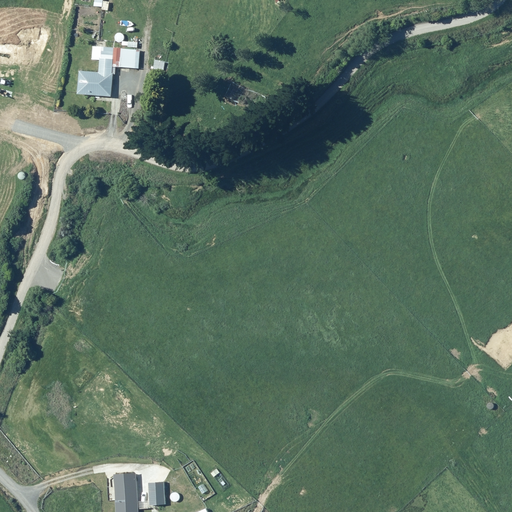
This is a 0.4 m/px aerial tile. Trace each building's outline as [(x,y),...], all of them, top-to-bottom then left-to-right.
[(123,39),(123,38),(122,37),(122,36),(121,36),(120,35),(119,35),(118,35),(117,35),(117,36),(116,36),(115,36),(115,37),(115,38),(114,38),(114,39),(114,40),(114,41),(115,41),(115,42),(116,42),(116,43),(117,43),(118,44),(119,44),(120,44),(120,43),(121,43),(122,42),(122,41),(123,41),(123,40),(123,39)] [(129,38),(123,39),(123,47),(137,48),(138,42),(129,42),(129,38)] [(99,73),(80,71),(78,94),(112,97),(113,74),(112,74),(114,49),(101,48),(99,73)] [(136,68),(137,50),(114,49),(113,66),(136,68)] [(164,71),(164,61),(156,61),(155,70),(164,71)] [(266,100),(230,85),(224,98),(261,115),(266,100)]
